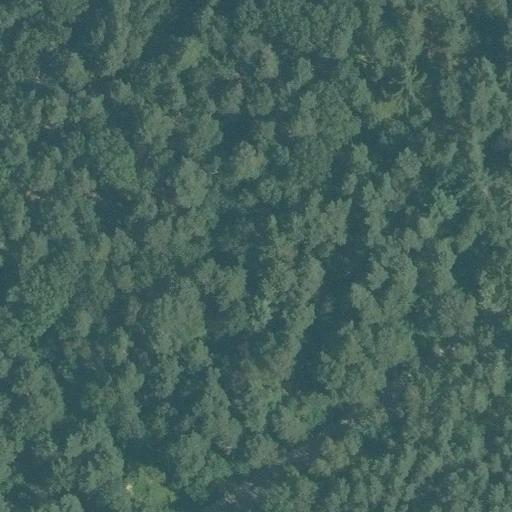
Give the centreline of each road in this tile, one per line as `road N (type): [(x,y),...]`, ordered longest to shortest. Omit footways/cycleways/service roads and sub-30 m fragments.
road 1 (unclassified): [(223,511),(511,316)]
road 2 (track): [(0,315),(172,511)]
